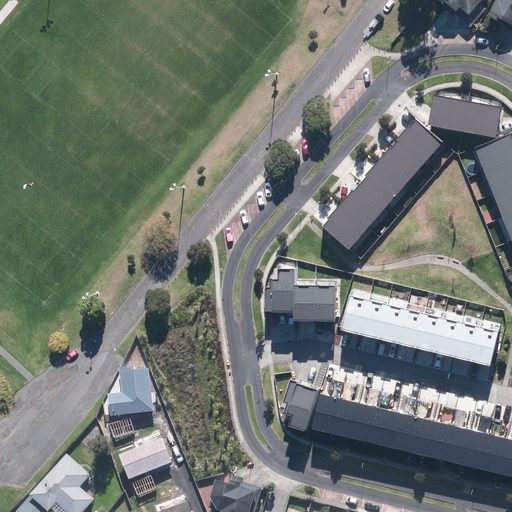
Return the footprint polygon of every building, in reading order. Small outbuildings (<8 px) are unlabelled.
[(438,0),(471,28),(488,9),(481,4),(484,0),(438,0)] [(511,28),(511,0),(503,0),(503,1),(499,0),(497,0),(490,17),(511,28)] [(498,111),(428,100),(424,129),(493,139),(498,111)] [(436,144),(410,122),(319,226),(345,249),(436,144)] [(511,152),(506,138),(469,153),(511,261),(511,152)] [(331,327),(330,290),(290,290),(290,274),(275,274),(275,280),(267,280),(267,290),(261,290),(262,319),(289,318),(289,327),(331,327)] [(495,336),(345,299),(336,335),(487,372),(495,336)] [(303,434),(313,392),(282,384),(277,409),(286,411),(284,419),(286,419),(284,430),(303,434)] [(511,443),(316,398),(308,432),(511,479),(511,443)] [(149,475),(142,455),(150,452),(136,409),(109,418),(124,461),(127,460),(134,480),(149,475)] [(81,488),(92,475),(68,455),(17,511),(50,511),(53,510),(55,511),(85,511),(95,500),(81,488)] [(256,511),(264,489),(245,484),(246,481),(235,477),(232,487),(219,483),(211,509),(213,510),(212,511),(256,511)] [(343,495),(324,490),(321,503),(340,507),(343,495)] [(379,511),(382,503),(364,499),(360,511),(379,511)] [(192,511),(189,502),(164,511),(192,511)]
